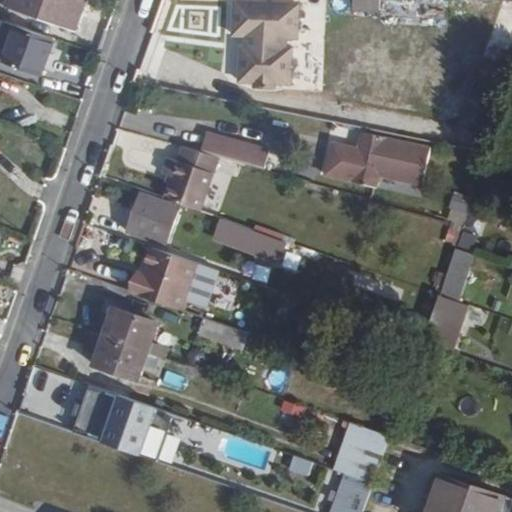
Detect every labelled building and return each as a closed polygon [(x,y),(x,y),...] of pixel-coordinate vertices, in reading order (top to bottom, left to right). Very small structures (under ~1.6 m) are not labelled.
[(24,0),(17,24),(40,32),(43,23),(62,29),(64,24),(77,28),(86,0),(24,0)] [(353,0),(353,12),(380,12),(381,0),(353,0)] [(299,6),(235,3),(234,37),(251,37),(251,48),(241,48),(240,83),(256,84),(255,90),(275,90),(275,85),(290,86),(292,50),(286,50),(287,39),(298,39),(299,6)] [(56,38),(40,32),(17,24),(3,62),(42,76),(56,38)] [(362,131),(359,147),(357,152),(333,146),(327,175),(374,185),(377,171),(421,180),(427,144),(362,131)] [(207,133),(202,152),(221,157),(265,169),(270,150),(207,133)] [(334,141),(333,146),(357,152),(359,147),(334,141)] [(168,176),(173,178),(170,184),(165,198),(202,211),(221,157),(202,152),(184,147),(179,159),(170,156),(163,174),(168,176)] [(143,192),(129,231),(168,245),(182,207),(143,192)] [(450,194),(449,216),(467,217),(468,194),(450,194)] [(456,247),(477,254),(493,207),(473,200),(456,247)] [(96,227),(90,241),(115,250),(120,236),(96,227)] [(256,231),(250,229),(242,251),(267,260),(275,238),(256,231)] [(440,294),(461,301),(477,254),(456,247),(440,294)] [(201,264),(154,248),(144,274),(141,273),(133,293),(184,311),(201,264)] [(330,309),(390,329),(395,316),(337,292),(330,309)] [(445,348),(461,301),(440,294),(424,341),(445,348)] [(103,336),(107,337),(149,352),(153,340),(160,323),(113,306),(103,336)] [(386,340),(390,329),(330,309),(327,316),(386,340)] [(243,350),(250,335),(250,334),(199,316),(192,332),(243,351),(243,350)] [(292,352),(250,335),(243,350),(289,367),(293,358),(291,357),(292,352)] [(93,365),(97,366),(107,337),(103,336),(93,365)] [(143,369),(149,352),(107,337),(97,366),(139,381),(143,369)] [(163,357),(168,358),(172,347),(153,340),(149,352),(163,357)] [(157,374),(163,357),(149,352),(143,369),(157,374)] [(92,438),(102,441),(119,394),(104,389),(94,415),(88,413),(79,417),(76,426),(79,433),(92,438)] [(119,394),(102,441),(142,455),(159,408),(119,394)] [(300,406),(297,413),(307,418),(321,423),(325,414),(300,406)] [(174,418),(164,416),(149,457),(159,461),(174,418)] [(348,474),(353,476),(374,484),(390,436),(353,423),(336,470),(348,474)] [(293,456),(287,472),(317,482),(322,466),(293,456)] [(353,476),(348,474),(333,511),(364,511),(375,484),(374,484),(353,476)] [(500,511),(506,497),(444,475),(430,511),(500,511)]
